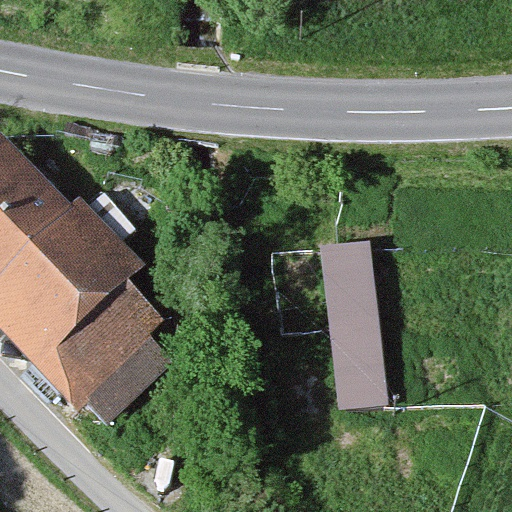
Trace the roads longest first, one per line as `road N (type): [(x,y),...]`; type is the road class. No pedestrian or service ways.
road 1 (secondary): [(0,65),(232,108),(511,106)]
road 2 (residential): [(0,377),(132,511)]
